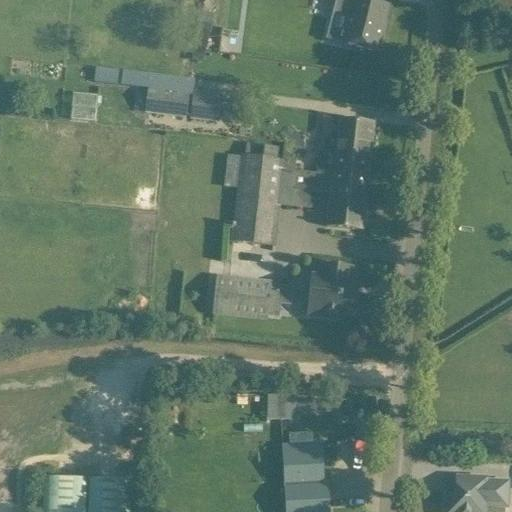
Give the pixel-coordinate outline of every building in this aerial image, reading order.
[(252,0),(246,25),(286,36),(295,0),(293,0),(252,0)] [(336,0),(332,16),(347,20),(342,44),(358,48),(377,53),(389,6),(370,1),(366,0),(336,0)] [(190,61),(202,64),(211,26),(200,23),(190,61)] [(256,55),(274,60),(278,43),(260,39),(256,55)] [(188,95),(188,94),(148,89),(145,114),(185,119),(186,116),(190,116),(189,120),(218,124),(222,96),(193,93),(193,95),(188,95)] [(374,123),(338,120),(332,179),(351,180),(350,197),(366,199),(374,123)] [(288,175),(288,171),(283,171),(284,164),(275,163),(277,151),(264,150),(263,162),(242,159),(226,157),(224,188),(238,189),(232,245),(275,249),(279,207),(307,210),(309,192),(330,194),(327,228),(363,231),(366,199),(350,197),(351,180),(332,179),(288,175)] [(308,316),(319,318),(339,320),(340,314),(354,316),(358,282),(353,282),(354,269),(332,267),(331,279),(312,277),(308,316)] [(216,277),(212,315),(266,320),(269,281),(216,277)] [(267,396),(266,420),(294,421),(295,397),(267,396)] [(296,397),(295,412),(340,412),(340,397),(296,397)] [(321,444),(282,447),(284,486),(324,483),(321,444)] [(130,511),(131,480),(44,477),(42,511),(130,511)] [(442,510),(444,511),(485,511),(485,508),(507,509),(508,483),(487,482),(487,479),(456,478),(455,495),(446,494),(446,499),(443,501),(442,510)] [(324,483),(284,486),(285,511),(329,511),(327,483),(324,483)]
